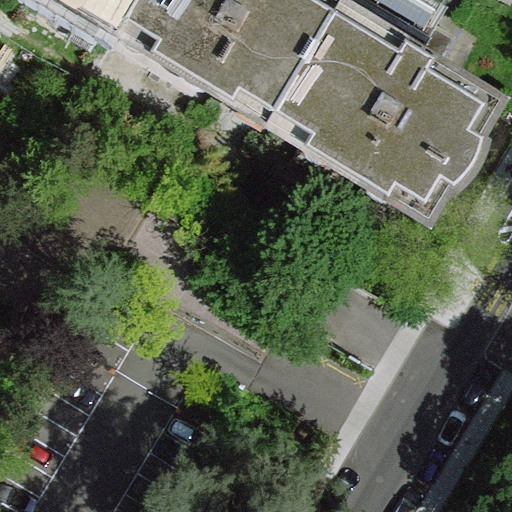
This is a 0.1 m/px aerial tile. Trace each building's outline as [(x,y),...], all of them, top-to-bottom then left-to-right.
[(58,0),(119,37),(141,0),(58,0)] [(141,0),(119,37),(212,93),(270,128),(342,12),(322,0),(141,0)] [(403,49),(342,12),(270,128),(366,186),(432,226),(453,190),(459,194),(476,174),(487,148),(481,144),(502,108),(438,70),(403,49)] [(421,17),(403,49),(438,70),(457,38),(421,17)] [(302,330),(334,274),(318,265),(256,228),(223,285),(302,330)]
